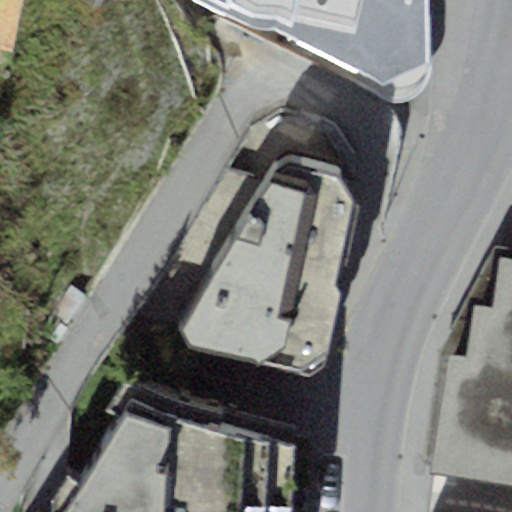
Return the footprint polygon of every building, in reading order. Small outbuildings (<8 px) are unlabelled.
[(0,0),(0,45),(11,47),(19,0),(0,0)] [(423,0),(207,0),(257,26),(270,24),(384,81),(425,60),(423,0)] [(272,165),(178,329),(191,345),(299,373),(323,358),(337,292),(330,282),(350,199),(334,176),(287,161),(272,165)] [(511,260),(500,258),(494,306),(476,300),(466,358),(446,356),(432,470),(511,482),(511,260)] [(303,511),(308,438),(292,438),(294,427),(136,381),(123,411),(55,511),(303,511)]
